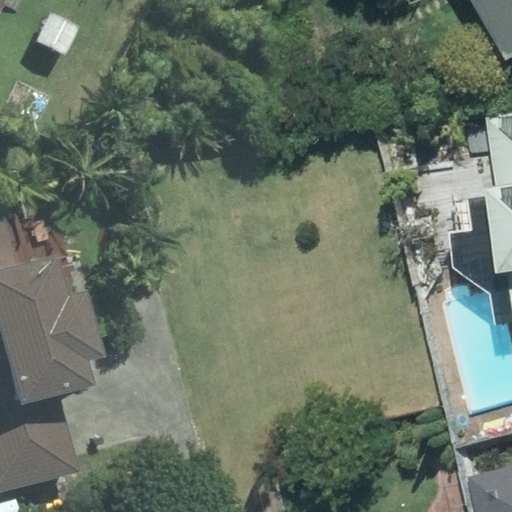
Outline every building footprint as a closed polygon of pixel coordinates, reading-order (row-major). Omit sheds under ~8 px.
[(511,0),(497,0),(511,27),(511,0)] [(69,28),(39,14),(27,42),(55,56),(69,28)] [(511,238),(511,107),(490,111),(511,238)] [(0,488),(63,473),(43,390),(59,386),(53,362),(71,358),(56,291),(39,295),(29,256),(0,263),(0,262),(0,488)] [(493,467),(511,462),(511,439),(488,445),(493,467)] [(0,511),(8,511),(5,500),(0,501),(0,511)]
